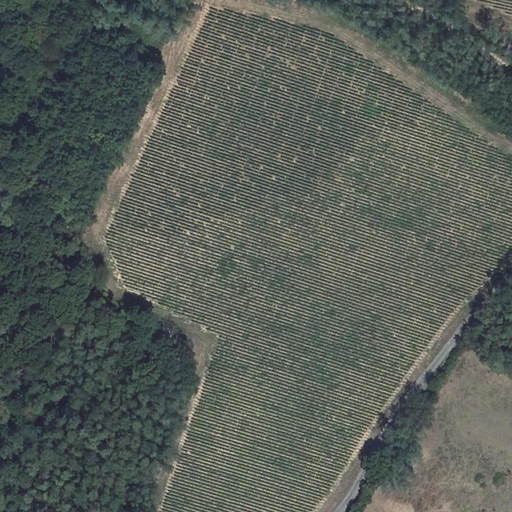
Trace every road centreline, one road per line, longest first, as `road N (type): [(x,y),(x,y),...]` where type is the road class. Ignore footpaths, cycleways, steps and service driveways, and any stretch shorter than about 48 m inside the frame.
road 1 (unclassified): [(511,273),(469,309),(333,511)]
road 2 (track): [(511,63),(405,0)]
